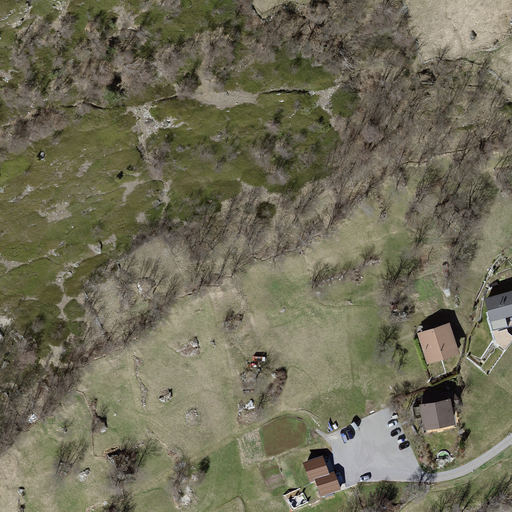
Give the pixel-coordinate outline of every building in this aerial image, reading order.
[(511,288),(481,296),(488,320),(511,312),(511,288)] [(445,322),(413,333),(423,363),(456,352),(445,322)] [(446,398),(415,403),(420,428),(451,422),(446,398)] [(319,460),(299,468),(304,483),(325,476),(319,460)] [(330,476),(310,483),(315,500),(336,492),(330,476)]
